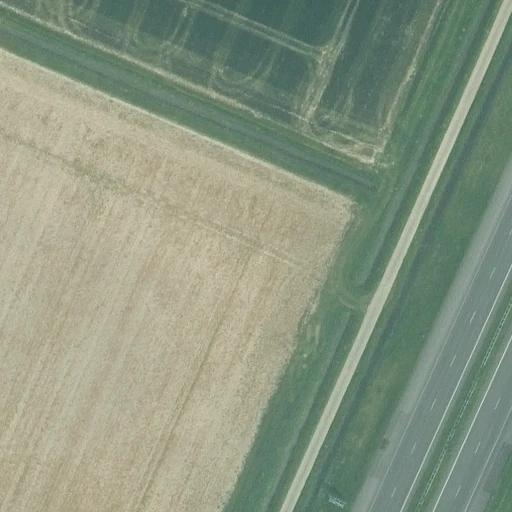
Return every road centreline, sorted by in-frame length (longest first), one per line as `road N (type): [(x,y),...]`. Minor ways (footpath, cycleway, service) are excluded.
road 1 (unclassified): [(509,0),(285,511)]
road 2 (motorway): [(511,233),(387,511)]
road 3 (motorway): [(451,511),(511,376)]
